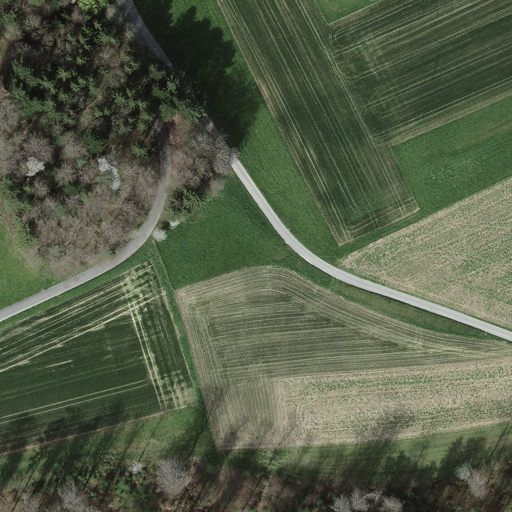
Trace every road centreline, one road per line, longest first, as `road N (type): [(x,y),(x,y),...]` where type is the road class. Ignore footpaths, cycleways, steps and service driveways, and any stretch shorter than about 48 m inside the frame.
road 1 (unclassified): [(511,336),(340,274),(295,244),(131,16)]
road 2 (unclassified): [(0,314),(110,261),(151,219),(164,161),(131,16)]
